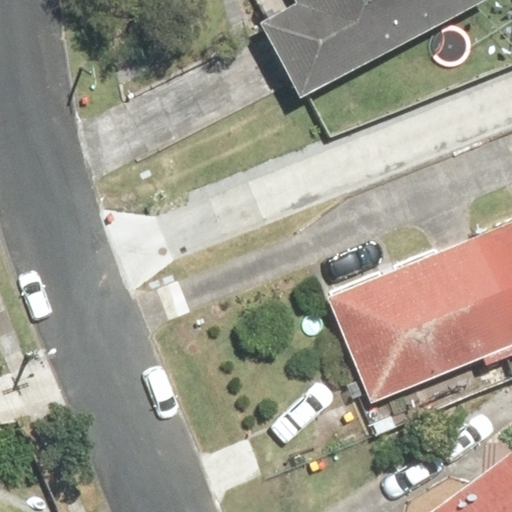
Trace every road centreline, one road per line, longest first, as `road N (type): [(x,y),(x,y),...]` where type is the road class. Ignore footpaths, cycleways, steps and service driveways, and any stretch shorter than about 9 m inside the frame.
road 1 (residential): [(163,511),(63,265),(34,168),(8,0)]
road 2 (unknown): [(63,265),(511,88)]
